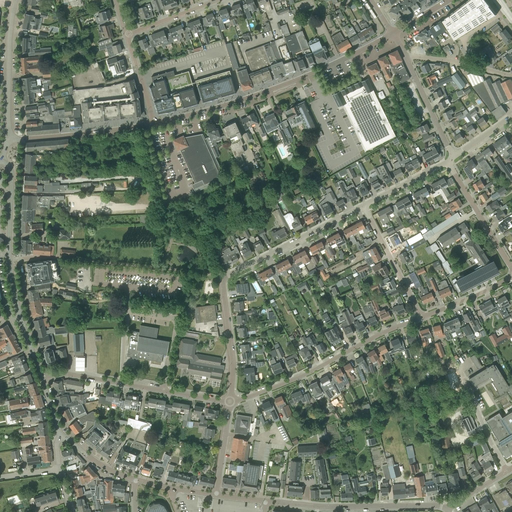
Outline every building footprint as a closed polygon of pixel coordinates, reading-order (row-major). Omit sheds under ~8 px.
[(157,0),(160,7),(163,6),(164,11),(171,8),(167,0),(163,0),(161,1),(160,0),(157,0)] [(167,0),(171,8),(178,6),(176,1),(179,0),(178,0),(167,0)] [(252,0),(248,0),(245,1),(247,6),(247,7),(250,6),(252,11),(256,10),(256,12),(259,11),(257,6),(255,6),(254,3),(252,0)] [(257,0),(258,2),(259,5),(260,5),(261,8),(264,7),(266,13),(272,11),(268,0),(265,1),(264,0),(257,0)] [(403,6),(400,8),(402,10),(405,16),(411,12),(408,7),(410,5),(409,3),(407,0),(406,0),(401,3),(403,6)] [(410,0),(412,1),(409,3),(410,5),(414,11),(420,7),(416,2),(419,0),(418,0),(410,0)] [(449,16),(445,18),(445,19),(444,20),(443,21),(455,41),(458,39),(464,35),(482,24),(490,19),(493,17),(497,15),(491,8),(491,7),(490,7),(488,3),(486,1),(484,0),(468,0),(465,3),(448,16),(449,16)] [(373,18),(375,17),(367,2),(365,3),(373,18)] [(231,17),(234,24),(238,23),(235,17),(239,15),(242,14),(241,11),(241,10),(239,4),(231,6),(235,16),(231,17)] [(402,10),(400,8),(398,5),(390,10),(391,12),(389,13),(392,19),(395,18),(396,20),(402,16),(399,12),(402,10)] [(137,9),(141,19),(146,18),(146,19),(153,16),(151,11),(148,12),(146,6),(137,9)] [(219,25),(219,26),(221,30),(225,29),(222,19),(225,18),(226,20),(229,19),(231,26),(234,24),(231,17),(229,18),(228,15),(226,8),(218,11),(220,16),(216,17),(219,24),(219,25)] [(111,18),(108,10),(98,13),(99,17),(100,21),(98,22),(99,25),(108,22),(108,19),(111,18)] [(213,26),(219,24),(216,17),(216,15),(213,16),(212,13),(209,15),(208,14),(206,15),(206,16),(205,16),(207,22),(211,21),(213,26)] [(364,20),(361,22),(369,36),(374,33),(370,26),(368,27),(366,22),(370,20),(365,13),(361,15),(364,20)] [(25,14),(24,21),(38,24),(39,19),(34,18),(34,19),(32,19),(33,15),(25,14)] [(202,30),(201,26),(200,24),(199,20),(193,22),(195,28),(196,33),(197,34),(203,32),(202,30)] [(38,24),(24,21),(22,29),(30,31),(31,27),(33,27),(32,29),(37,30),(38,24)] [(437,25),(436,25),(445,40),(452,36),(443,21),(441,22),(441,21),(436,24),(437,25)] [(194,33),(196,33),(193,22),(190,23),(190,22),(186,23),(187,24),(189,31),(192,29),(194,33)] [(362,30),(360,31),(365,39),(369,36),(361,22),(358,23),(362,30)] [(499,34),(503,38),(502,39),(506,45),(511,41),(509,39),(511,37),(505,29),(503,31),(501,29),(497,23),(490,28),(495,34),(498,31),(500,34),(499,34)] [(110,29),(114,28),(113,24),(105,26),(105,25),(99,27),(102,38),(108,36),(108,38),(113,37),(110,29)] [(181,25),(175,27),(179,39),(182,39),(182,38),(180,33),(183,32),(182,29),(181,25)] [(356,34),(353,29),(349,32),(348,29),(349,29),(347,25),(343,27),(349,39),(352,46),(360,41),(356,34)] [(358,33),(356,34),(360,41),(365,39),(360,31),(356,25),(354,26),(356,31),(357,31),(358,33)] [(445,40),(436,25),(435,26),(434,25),(430,28),(430,29),(429,30),(439,45),(445,40)] [(170,33),(167,34),(171,43),(174,42),(173,40),(176,39),(177,40),(179,39),(175,27),(169,30),(170,33)] [(422,32),(422,33),(421,34),(419,33),(414,36),(413,38),(415,42),(417,43),(419,42),(421,44),(424,42),(426,46),(427,45),(429,44),(427,41),(431,39),(426,30),(422,32)] [(158,33),(157,33),(161,44),(162,47),(163,50),(166,49),(165,46),(171,44),(171,43),(167,34),(165,35),(163,31),(158,33)] [(304,56),(308,66),(315,64),(313,59),(306,40),(302,31),(294,34),(300,48),(303,56),(304,56)] [(351,46),(347,39),(346,38),(344,39),(340,32),(338,33),(337,34),(346,50),(351,46)] [(153,40),(150,41),(152,48),(153,47),(156,47),(156,46),(161,44),(157,33),(151,35),(153,40)] [(338,33),(330,37),(335,45),(336,46),(338,48),(340,53),(346,50),(337,34),(338,33)] [(290,35),(284,38),(289,52),(296,70),(296,71),(307,67),(308,66),(304,56),(303,56),(300,48),(294,34),(290,35)] [(32,52),(32,44),(31,44),(31,39),(30,39),(30,38),(21,38),(21,37),(21,38),(20,52),(21,52),(29,52),(32,52)] [(274,41),(286,74),(287,75),(295,72),(294,70),(296,70),(289,52),(284,38),(284,37),(274,40),(274,41)] [(308,43),(315,59),(317,64),(327,60),(324,52),(326,51),(324,46),(321,47),(318,38),(316,39),(316,38),(313,39),(314,40),(312,41),(311,40),(309,41),(309,42),(308,43)] [(97,43),(99,47),(102,46),(107,44),(112,43),(110,39),(97,43)] [(152,48),(150,41),(146,42),(145,39),(138,41),(141,49),(147,47),(148,49),(147,49),(150,55),(155,53),(153,47),(152,48)] [(268,43),(263,45),(275,78),(275,79),(287,75),(286,74),(274,41),(269,43),(271,46),(269,47),(268,43)] [(105,45),(107,52),(113,50),(114,54),(117,53),(121,51),(119,44),(113,46),(112,43),(107,45),(105,45)] [(252,88),(251,86),(248,74),(246,69),(245,66),(239,68),(236,61),(232,47),(231,43),(229,43),(225,44),(233,70),(237,69),(238,71),(237,72),(237,74),(239,79),(243,91),(252,88)] [(251,73),(248,74),(251,86),(256,84),(257,86),(263,84),(262,82),(266,81),(266,82),(272,80),(272,79),(275,78),(263,45),(244,52),(251,73)] [(479,51),(481,56),(487,52),(492,61),(496,59),(489,46),(479,51)] [(506,56),(502,58),(507,66),(511,62),(511,58),(511,57),(511,56),(511,48),(509,51),(504,54),(506,56)] [(387,60),(389,64),(399,84),(409,79),(403,64),(401,61),(396,51),(388,54),(388,55),(386,56),(387,60)] [(42,55),(38,55),(38,57),(25,57),(20,58),(20,59),(20,60),(20,61),(21,62),(21,64),(20,64),(21,73),(22,74),(27,74),(28,73),(28,72),(32,72),(39,71),(39,65),(39,63),(43,62),(42,55)] [(390,65),(389,64),(389,63),(387,60),(385,56),(377,60),(387,79),(391,77),(387,69),(391,68),(390,65)] [(111,59),(107,61),(109,67),(115,65),(118,73),(126,71),(125,66),(126,66),(124,59),(117,61),(116,58),(111,59)] [(379,71),(375,63),(375,64),(374,62),(366,66),(366,68),(373,82),(377,80),(375,76),(380,74),(379,71)] [(443,68),(444,64),(435,63),(435,64),(427,64),(421,67),(424,74),(430,71),(430,70),(432,70),(433,68),(435,67),(441,68),(442,69),(443,69),(443,68)] [(153,101),(157,114),(165,112),(165,113),(166,112),(169,111),(169,112),(170,112),(170,111),(176,110),(175,110),(182,108),(198,104),(193,87),(193,86),(188,71),(174,75),(173,70),(151,77),(153,82),(152,82),(154,85),(149,87),(152,99),(153,98),(154,101),(153,101)] [(195,80),(197,85),(196,85),(197,86),(202,103),(209,101),(210,101),(217,98),(220,97),(220,98),(236,93),(229,71),(195,80)] [(453,80),(455,83),(460,89),(466,85),(457,73),(452,76),(451,77),(453,80)] [(436,83),(434,79),(437,77),(435,74),(426,78),(430,86),(436,83)] [(467,75),(469,80),(473,86),(472,86),(491,112),(497,120),(506,113),(500,103),(508,99),(508,100),(511,97),(511,83),(510,80),(509,79),(501,83),(499,80),(492,84),(489,78),(484,81),(482,77),(470,74),(467,75)] [(446,83),(453,80),(451,77),(450,76),(436,82),(438,87),(446,83)] [(21,78),(22,88),(28,87),(32,87),(37,86),(37,80),(35,80),(35,78),(31,79),(31,77),(21,78)] [(137,91),(133,79),(110,86),(72,90),(73,94),(74,105),(79,105),(81,114),(82,122),(83,121),(84,122),(85,122),(84,121),(91,120),(91,121),(92,121),(92,120),(100,120),(101,120),(100,119),(107,119),(108,119),(116,118),(117,118),(123,117),(123,118),(124,117),(132,116),(132,117),(133,117),(133,116),(139,115),(139,116),(140,116),(140,115),(143,115),(139,102),(139,100),(138,100),(137,97),(139,96),(137,91)] [(355,83),(336,93),(337,93),(339,97),(343,105),(365,151),(395,136),(371,86),(367,79),(366,79),(363,81),(361,81),(361,82),(360,81),(356,83),(355,83)] [(440,90),(433,93),(436,99),(442,96),(443,98),(447,96),(444,89),(445,89),(443,85),(438,87),(440,90)] [(22,88),(23,95),(34,94),(34,93),(40,92),(39,86),(37,86),(32,87),(28,87),(22,88)] [(459,98),(465,95),(462,89),(456,92),(459,98)] [(378,100),(384,97),(381,90),(375,93),(378,100)] [(43,92),(44,100),(51,98),(49,91),(43,92)] [(34,94),(23,95),(24,104),(34,103),(33,96),(35,96),(34,94)] [(441,109),(448,106),(451,105),(447,97),(444,99),(445,100),(438,103),(441,109)] [(460,101),(469,113),(471,117),(476,113),(478,112),(475,108),(472,104),(467,107),(463,100),(460,101)] [(38,112),(39,111),(46,110),(45,105),(50,104),(49,101),(43,103),(37,103),(36,106),(25,108),(26,113),(38,112)] [(295,105),(302,120),(307,131),(316,127),(306,106),(304,101),(295,105)] [(46,110),(39,111),(39,113),(26,114),(26,119),(43,117),(43,114),(51,112),(51,107),(50,104),(45,105),(46,110)] [(294,124),(302,120),(295,105),(293,104),(291,105),(290,107),(290,108),(284,110),(283,111),(285,115),(287,119),(288,119),(289,121),(292,120),(294,124)] [(79,105),(74,105),(73,106),(74,114),(73,114),(73,115),(65,116),(65,118),(68,117),(69,127),(81,125),(80,114),(81,114),(79,105)] [(443,114),(446,121),(452,118),(450,114),(454,112),(452,109),(443,114)] [(246,116),(247,117),(250,124),(253,123),(255,126),(258,124),(255,117),(253,113),(247,116),(246,116)] [(273,113),(263,118),(263,119),(265,122),(262,124),(265,130),(276,125),(284,141),(283,141),(285,146),(291,143),(289,138),(284,129),(281,123),(278,124),(276,120),(273,113)] [(465,115),(468,119),(469,121),(467,124),(462,126),(462,127),(464,130),(465,130),(466,129),(469,134),(476,130),(472,125),(472,124),(472,123),(474,122),(471,117),(469,113),(465,115)] [(477,121),(481,127),(487,123),(483,117),(480,119),(476,113),(471,117),(474,122),(476,120),(477,121)] [(247,117),(240,120),(242,124),(245,130),(248,129),(246,126),(250,124),(247,117)] [(243,145),(240,138),(242,137),(234,121),(224,126),(224,128),(222,129),(240,169),(246,166),(240,154),(243,153),(239,147),(243,145)] [(35,129),(26,129),(26,135),(59,133),(59,124),(43,126),(42,123),(37,124),(37,126),(36,127),(36,128),(35,128),(35,129)] [(415,129),(417,132),(421,130),(422,134),(429,130),(426,124),(415,129)] [(289,127),(284,129),(289,138),(293,136),(289,127)] [(211,148),(215,158),(219,156),(215,146),(216,145),(215,142),(221,140),(218,129),(208,132),(209,137),(206,138),(211,148)] [(454,137),(457,143),(463,139),(462,136),(463,135),(460,131),(456,134),(455,131),(452,133),(454,137)] [(223,175),(206,138),(204,139),(202,134),(181,138),(180,137),(175,139),(173,140),(177,151),(179,150),(194,183),(192,184),(195,192),(222,181),(221,178),(223,175)] [(511,145),(505,136),(499,140),(509,154),(511,156),(511,155),(511,147),(511,146),(511,145)] [(26,147),(26,151),(36,151),(59,149),(69,147),(68,142),(68,139),(58,140),(26,143),(26,147)] [(509,154),(499,140),(493,144),(496,148),(498,151),(501,155),(502,154),(505,157),(509,154)] [(427,149),(428,152),(432,159),(439,156),(437,152),(439,151),(437,147),(435,149),(433,145),(430,147),(427,149)] [(481,167),(483,169),(486,173),(492,169),(485,160),(487,159),(489,163),(492,161),(489,156),(493,153),(489,148),(482,152),(475,157),(478,162),(481,167)] [(417,152),(419,157),(422,155),(426,163),(432,159),(428,152),(425,154),(424,150),(420,152),(420,151),(417,152)] [(26,154),(25,163),(35,164),(35,161),(45,161),(45,155),(26,154)] [(412,156),(408,158),(414,169),(420,165),(415,155),(412,156)] [(510,173),(505,166),(498,156),(494,159),(498,166),(500,169),(509,183),(511,180),(511,178),(509,174),(510,173)] [(414,169),(408,158),(405,160),(402,162),(407,172),(414,169)] [(468,165),(463,169),(470,180),(474,178),(471,169),(474,167),(476,170),(481,167),(478,162),(475,164),(472,159),(467,163),(468,165)] [(396,170),(393,172),(396,178),(403,174),(400,168),(401,168),(398,161),(393,164),(394,167),(396,170)] [(35,164),(25,163),(25,173),(34,173),(35,164)] [(385,164),(380,166),(384,174),(381,176),(385,184),(392,180),(387,170),(388,169),(385,164)] [(359,167),(365,179),(368,177),(362,166),(359,167)] [(345,170),(350,179),(356,176),(351,167),(345,170)] [(24,176),(24,184),(37,185),(42,185),(42,184),(49,184),(49,177),(42,177),(42,178),(37,178),(37,177),(24,176)] [(372,178),(369,180),(371,184),(370,184),(371,185),(373,190),(380,186),(378,182),(376,176),(372,178)] [(438,181),(437,181),(441,189),(446,197),(446,198),(448,201),(456,197),(453,193),(449,195),(446,189),(447,186),(451,185),(448,179),(445,181),(443,178),(440,180),(439,179),(437,180),(438,181)] [(482,188),(483,190),(487,188),(493,185),(491,182),(484,186),(480,178),(474,181),(475,183),(473,185),(477,191),(482,188)] [(362,196),(369,192),(366,186),(368,185),(365,180),(364,181),(365,182),(361,184),(360,184),(360,185),(357,186),(362,196)] [(436,196),(440,194),(443,199),(446,198),(446,197),(441,189),(437,181),(431,185),(436,196)] [(342,183),(338,185),(340,189),(343,194),(345,198),(348,196),(351,201),(357,198),(354,192),(353,189),(347,192),(342,183)] [(67,189),(67,185),(59,185),(52,186),(42,185),(37,185),(24,184),(23,192),(36,193),(36,191),(51,192),(60,192),(59,188),(63,188),(63,189),(67,189)] [(497,191),(501,196),(507,191),(504,186),(497,191)] [(327,194),(332,204),(332,205),(335,203),(338,208),(345,204),(342,199),(337,202),(330,187),(325,190),(326,192),(327,194)] [(425,187),(419,191),(423,199),(426,198),(425,196),(429,194),(428,192),(425,187)] [(487,188),(483,190),(485,192),(479,195),(483,202),(489,199),(488,199),(490,197),(488,195),(490,194),(488,190),(487,188)] [(423,199),(419,191),(413,194),(416,200),(418,203),(421,201),(422,202),(425,201),(423,199)] [(332,204),(327,194),(324,196),(327,201),(319,205),(319,204),(318,204),(324,214),(325,213),(325,215),(332,211),(329,205),(332,204)] [(49,209),(50,200),(57,200),(64,200),(64,196),(53,196),(42,196),(42,197),(23,195),(22,210),(33,209),(35,209),(49,209)] [(402,200),(401,200),(408,214),(411,212),(409,208),(412,206),(407,197),(404,198),(403,198),(402,199),(402,200)] [(462,205),(458,198),(452,202),(449,204),(448,202),(440,207),(442,210),(446,208),(447,208),(449,207),(452,211),(456,209),(462,205)] [(408,214),(401,200),(400,200),(397,201),(398,202),(395,203),(399,212),(402,210),(404,213),(403,213),(406,219),(410,217),(408,214)] [(496,208),(497,210),(499,208),(502,207),(501,207),(496,200),(493,202),(492,202),(492,203),(486,206),(490,212),(490,211),(491,212),(494,210),(493,209),(496,208)] [(423,208),(421,209),(418,204),(416,205),(422,217),(426,215),(423,208)] [(389,206),(383,209),(388,219),(391,218),(390,217),(394,215),(393,212),(392,211),(389,206)] [(307,210),(309,214),(313,221),(319,218),(317,213),(316,213),(314,208),(312,209),(310,210),(307,210)] [(499,208),(497,210),(493,212),(495,215),(492,216),(496,222),(502,218),(506,215),(502,210),(501,210),(500,208),(499,208)] [(22,210),(21,221),(30,221),(33,221),(33,209),(22,210)] [(287,225),(283,217),(279,209),(272,212),(274,216),(275,216),(276,217),(275,218),(277,221),(278,222),(277,222),(279,225),(280,226),(282,229),(276,232),(275,230),(271,232),(274,239),(278,237),(279,239),(287,235),(285,231),(286,230),(286,231),(289,229),(289,227),(288,225),(287,225)] [(388,219),(383,209),(377,213),(383,224),(389,221),(388,219)] [(302,227),(297,217),(291,220),(290,220),(290,219),(290,218),(289,216),(288,215),(287,213),(283,216),(288,225),(289,227),(290,226),(290,224),(291,225),(294,231),(295,230),(296,230),(297,230),(298,230),(299,230),(298,229),(302,227)] [(313,221),(309,214),(307,215),(305,213),(302,215),(303,217),(304,220),(307,224),(313,221)] [(511,226),(507,217),(502,220),(504,222),(498,226),(502,232),(507,228),(508,229),(511,226)] [(30,221),(21,221),(21,232),(29,232),(32,232),(43,231),(42,226),(42,224),(31,225),(30,225),(30,221)] [(361,221),(355,224),(358,231),(362,229),(363,231),(366,230),(361,221)] [(438,239),(436,241),(441,248),(443,247),(445,246),(459,238),(459,237),(459,238),(459,239),(461,237),(462,238),(465,236),(468,240),(464,242),(464,243),(465,244),(465,245),(468,250),(472,256),(473,257),(474,259),(473,259),(475,263),(476,262),(477,264),(478,265),(479,266),(474,269),(474,268),(474,269),(474,270),(475,271),(464,278),(464,277),(457,282),(455,279),(455,278),(451,281),(453,284),(457,291),(458,290),(458,291),(461,289),(472,282),(473,285),(473,284),(481,279),(485,277),(488,275),(490,274),(495,271),(491,265),(491,264),(490,263),(489,262),(486,258),(487,258),(486,257),(482,252),(483,251),(482,251),(478,245),(474,239),(474,238),(473,239),(472,240),(467,231),(469,230),(464,222),(455,228),(455,227),(438,238),(438,239)] [(349,227),(352,234),(353,236),(359,233),(358,231),(355,224),(349,227)] [(59,239),(64,239),(70,239),(70,230),(74,231),(74,227),(65,227),(65,230),(59,230),(59,232),(57,232),(57,236),(59,237),(59,239)] [(352,234),(349,227),(343,230),(346,237),(352,234)] [(260,236),(261,235),(263,240),(265,244),(268,243),(266,238),(264,234),(265,233),(263,230),(258,232),(260,236)] [(422,235),(425,241),(433,235),(429,230),(422,235)] [(389,238),(393,245),(399,242),(397,238),(402,236),(400,232),(389,238)] [(338,233),(332,236),(337,246),(343,242),(338,233)] [(254,246),(256,250),(263,247),(261,242),(260,241),(257,236),(254,238),(256,243),(253,244),(254,246)] [(326,239),(327,242),(325,243),(328,249),(332,256),(335,254),(332,248),(337,246),(332,236),(326,239)] [(362,238),(364,242),(365,244),(366,245),(372,242),(370,238),(366,240),(364,236),(362,238)] [(21,253),(50,256),(50,251),(53,252),(54,246),(35,245),(35,239),(29,238),(29,240),(21,240),(21,253)] [(406,252),(405,253),(405,252),(398,255),(403,263),(412,258),(410,254),(408,251),(426,242),(423,238),(404,249),(406,252)] [(239,245),(241,249),(242,252),(245,256),(251,253),(249,249),(249,248),(250,247),(247,240),(245,241),(242,243),(239,245)] [(325,243),(322,244),(321,241),(315,245),(319,252),(324,249),(325,250),(324,251),(328,258),(332,256),(328,249),(325,243)] [(360,245),(357,246),(359,251),(364,248),(363,246),(365,244),(364,242),(360,245)] [(435,243),(429,246),(433,252),(439,248),(435,243)] [(319,252),(315,245),(309,248),(312,255),(319,252)] [(229,247),(225,249),(233,264),(235,262),(235,261),(238,260),(235,253),(238,251),(236,246),(233,248),(234,250),(231,251),(229,247)] [(368,250),(371,256),(378,252),(374,246),(368,250)] [(233,264),(225,249),(222,251),(224,255),(218,258),(220,261),(223,259),(226,266),(230,264),(230,265),(233,264)] [(310,261),(304,250),(298,253),(302,260),(303,263),(304,264),(310,261)] [(439,250),(435,252),(442,263),(443,264),(446,262),(445,261),(439,250)] [(378,252),(371,256),(367,258),(370,263),(374,261),(374,262),(377,261),(381,259),(378,252)] [(303,263),(302,260),(298,253),(292,257),(295,263),(296,263),(297,266),(294,267),(295,267),(298,273),(301,272),(298,266),(303,263)] [(287,259),(281,262),(285,269),(291,266),(287,259)] [(28,276),(30,285),(54,281),(51,260),(26,264),(28,273),(26,273),(27,276),(28,276)] [(432,264),(435,271),(441,268),(438,261),(432,264)] [(285,269),(281,262),(280,262),(279,262),(278,263),(278,264),(275,265),(279,272),(281,271),(285,276),(287,274),(285,269)] [(386,274),(388,272),(388,271),(387,269),(386,269),(385,265),(382,267),(380,263),(372,267),(375,274),(378,272),(382,279),(387,276),(386,274)] [(356,268),(358,273),(369,268),(367,264),(361,267),(361,266),(356,268)] [(264,271),(268,278),(272,275),(273,278),(277,286),(279,285),(283,292),(285,290),(278,276),(275,277),(271,268),(264,271)] [(264,280),(268,278),(264,271),(258,274),(260,279),(261,279),(258,280),(261,286),(266,283),(264,280)] [(408,274),(416,288),(421,286),(418,280),(414,272),(408,274)] [(378,282),(381,287),(387,284),(390,290),(396,287),(393,282),(391,280),(390,281),(388,278),(382,281),(378,282)] [(429,281),(432,286),(434,292),(437,290),(433,279),(429,281)] [(440,282),(440,284),(445,296),(448,295),(449,296),(450,295),(451,294),(450,294),(451,293),(445,281),(444,280),(440,282)] [(305,281),(296,286),(299,291),(308,286),(305,281)] [(235,284),(237,292),(241,292),(241,294),(246,293),(249,293),(248,288),(247,283),(240,284),(240,283),(235,284)] [(27,290),(29,301),(39,300),(40,305),(51,306),(52,299),(39,298),(38,292),(50,290),(49,284),(34,286),(34,289),(27,290)] [(445,296),(440,284),(437,285),(440,291),(437,292),(440,298),(445,296)] [(428,301),(423,289),(422,290),(421,287),(419,288),(421,292),(418,294),(423,303),(428,301)] [(434,299),(432,294),(431,292),(428,294),(426,288),(423,289),(428,301),(430,300),(431,301),(433,300),(433,299),(434,299)] [(405,311),(402,305),(403,304),(399,296),(396,297),(397,300),(396,300),(398,305),(392,308),(395,313),(396,313),(397,314),(405,311)] [(495,305),(498,310),(502,318),(508,315),(506,312),(504,313),(502,310),(509,305),(504,296),(497,300),(498,303),(495,305)] [(370,301),(373,308),(377,317),(379,315),(382,321),(390,317),(388,311),(385,312),(384,309),(380,311),(378,306),(375,299),(370,301)] [(39,300),(29,301),(32,318),(43,315),(40,305),(39,300)] [(484,303),(478,306),(484,317),(489,314),(487,310),(493,307),(492,304),(490,300),(484,303)] [(235,306),(234,306),(235,311),(236,310),(241,310),(243,310),(242,305),(244,305),(244,301),(240,301),(235,302),(235,306)] [(193,307),(196,323),(216,320),(214,305),(193,307)] [(373,312),(374,312),(372,307),(368,308),(367,306),(362,308),(365,315),(369,314),(371,318),(367,319),(370,326),(377,323),(373,312)] [(240,315),(237,316),(238,323),(243,323),(245,322),(249,322),(248,315),(256,314),(255,310),(244,311),(239,312),(240,315)] [(351,323),(348,315),(346,311),(341,313),(345,320),(340,322),(342,328),(346,337),(353,334),(349,325),(348,325),(347,325),(351,323)] [(468,311),(462,315),(466,322),(469,320),(472,327),(475,332),(481,328),(478,324),(476,320),(474,321),(473,318),(472,318),(468,311)] [(326,313),(322,315),(326,323),(330,321),(326,313)] [(350,314),(348,315),(351,323),(353,322),(355,325),(355,326),(358,332),(365,328),(362,324),(360,320),(357,322),(356,319),(354,319),(352,313),(350,314)] [(47,318),(42,319),(42,318),(38,320),(33,321),(38,338),(43,336),(42,333),(46,332),(47,335),(48,335),(48,334),(50,333),(55,333),(55,334),(67,333),(67,331),(66,326),(52,328),(52,327),(50,327),(48,322),(47,322),(47,321),(48,321),(47,318)] [(461,332),(459,327),(461,326),(457,318),(451,320),(454,329),(455,332),(456,334),(461,332)] [(445,329),(446,330),(447,330),(448,332),(449,331),(450,334),(455,332),(454,329),(451,320),(443,324),(445,329)] [(255,330),(254,323),(244,325),(245,328),(238,329),(239,337),(243,336),(244,337),(246,337),(245,336),(246,336),(246,331),(255,330)] [(0,341),(4,339),(4,338),(12,335),(12,334),(7,324),(0,328),(0,341)] [(126,356),(161,362),(163,354),(167,355),(169,341),(156,339),(158,328),(140,325),(139,332),(131,331),(126,356)] [(445,336),(443,333),(442,333),(441,331),(439,325),(432,327),(435,335),(437,335),(438,338),(445,336)] [(338,335),(340,334),(335,326),(330,330),(331,332),(337,343),(341,340),(338,335)] [(493,334),(488,337),(494,347),(511,336),(506,326),(501,329),(504,334),(496,338),(493,334)] [(429,345),(426,338),(431,336),(430,333),(429,333),(428,328),(419,331),(420,336),(421,337),(423,347),(429,345)] [(330,330),(324,333),(328,340),(329,340),(330,339),(333,345),(337,343),(331,332),(330,330)] [(43,336),(38,338),(40,347),(45,346),(50,344),(54,343),(52,339),(51,334),(48,335),(47,335),(46,332),(42,333),(43,336)] [(406,335),(407,340),(409,345),(413,344),(412,340),(415,339),(416,341),(419,340),(418,334),(415,335),(414,332),(406,335)] [(75,342),(73,342),(74,352),(74,356),(83,356),(83,352),(83,342),(83,334),(74,334),(75,342)] [(309,344),(310,346),(312,344),(314,347),(316,346),(320,353),(326,349),(322,342),(318,344),(312,334),(305,338),(309,344)] [(0,349),(1,349),(1,350),(16,342),(12,335),(4,338),(4,339),(0,341),(0,349)] [(305,346),(309,344),(305,338),(304,336),(300,338),(305,346)] [(405,350),(402,339),(399,340),(398,338),(390,341),(393,349),(400,347),(402,350),(405,350)] [(180,339),(180,342),(179,342),(177,353),(178,353),(177,361),(176,361),(175,366),(184,368),(184,367),(187,368),(187,371),(191,372),(190,374),(210,377),(209,380),(220,382),(223,369),(219,369),(221,358),(196,354),(196,355),(194,354),(194,353),(191,352),(193,344),(183,342),(184,339),(180,339)] [(241,345),(242,352),(249,351),(253,351),(252,347),(250,348),(250,343),(253,342),(252,339),(245,340),(245,344),(241,345)] [(16,342),(1,350),(3,353),(2,353),(0,354),(0,358),(4,357),(9,355),(13,354),(21,350),(16,342)] [(434,343),(439,358),(444,356),(439,342),(434,343)] [(377,348),(379,352),(380,354),(383,353),(388,361),(392,359),(389,355),(389,354),(388,352),(386,349),(384,344),(377,348)] [(275,350),(279,359),(284,356),(280,347),(275,350)] [(304,361),(312,357),(307,347),(298,352),(300,355),(301,355),(304,361)] [(405,349),(407,358),(414,357),(411,347),(405,349)] [(60,358),(67,357),(65,348),(53,351),(52,350),(49,348),(46,349),(44,352),(46,362),(49,364),(53,363),(55,360),(53,353),(59,351),(60,358)] [(271,365),(270,366),(273,374),(283,370),(280,362),(276,364),(274,359),(273,357),(277,355),(274,349),(268,352),(271,358),(272,360),(269,361),(271,365)] [(382,364),(376,354),(374,350),(370,352),(370,351),(368,352),(368,353),(367,353),(369,358),(370,359),(372,362),(375,360),(379,366),(382,364)] [(254,354),(254,351),(253,351),(249,351),(242,352),(243,360),(250,359),(249,355),(254,354)] [(286,361),(287,363),(289,368),(296,365),(294,361),(298,359),(296,355),(296,354),(291,356),(285,359),(286,361)] [(482,367),(474,354),(470,357),(477,369),(482,367)] [(13,364),(14,366),(19,365),(25,362),(23,356),(18,357),(17,356),(11,358),(13,364)] [(365,372),(370,371),(369,366),(366,362),(365,362),(362,356),(355,360),(360,369),(362,368),(363,369),(364,368),(365,372)] [(84,357),(75,357),(75,370),(84,370),(84,357)] [(25,362),(19,365),(14,366),(15,369),(13,370),(15,374),(22,372),(28,369),(26,362),(25,362)] [(353,369),(352,367),(349,363),(348,363),(346,363),(346,364),(346,365),(343,367),(345,371),(346,372),(349,377),(351,381),(355,379),(352,375),(350,371),(353,369)] [(506,387),(493,366),(492,364),(486,368),(473,376),(468,379),(473,387),(490,376),(491,378),(493,381),(491,382),(499,395),(508,390),(511,396),(511,395),(511,386),(511,384),(508,386),(506,387)] [(246,376),(247,382),(255,381),(253,368),(244,369),(245,376),(246,376)] [(335,378),(333,379),(340,391),(345,388),(341,381),(342,381),(341,379),(345,377),(340,368),(332,372),(335,378)] [(449,381),(446,382),(447,386),(457,391),(455,386),(454,386),(453,384),(458,382),(455,373),(447,375),(449,381)] [(25,380),(26,383),(33,381),(30,374),(19,377),(21,381),(25,380)] [(330,382),(327,375),(319,379),(323,386),(325,389),(323,390),(332,405),(332,406),(339,402),(333,391),(331,393),(326,384),(330,382)] [(56,391),(57,396),(64,394),(73,394),(73,391),(64,391),(64,390),(66,389),(66,387),(65,387),(67,380),(54,382),(55,391),(56,391)] [(83,382),(67,380),(65,387),(66,387),(82,390),(83,382)] [(29,390),(29,391),(32,389),(33,389),(37,387),(36,382),(27,384),(13,388),(14,392),(25,389),(25,391),(29,390)] [(322,392),(320,387),(319,388),(316,382),(309,385),(312,391),(309,392),(311,396),(312,396),(315,399),(316,398),(315,396),(322,392)] [(30,396),(28,396),(30,396),(40,394),(37,387),(33,389),(32,389),(29,391),(30,396)] [(111,405),(111,404),(113,392),(107,391),(107,392),(106,397),(99,396),(98,401),(98,403),(101,403),(105,404),(111,405)] [(310,400),(308,393),(304,395),(302,396),(300,391),(291,394),(292,399),(289,400),(291,406),(295,404),(294,402),(301,399),(303,403),(306,401),(306,400),(308,399),(309,400),(310,400)] [(116,406),(120,407),(121,400),(122,396),(119,396),(120,393),(113,392),(111,404),(116,405),(116,406)] [(44,406),(40,394),(30,396),(28,396),(29,397),(9,401),(11,410),(29,406),(29,405),(30,404),(31,405),(35,405),(35,408),(44,406)] [(62,408),(64,408),(64,407),(82,404),(83,403),(82,400),(83,400),(83,398),(85,398),(85,394),(73,394),(64,394),(57,396),(56,396),(59,406),(61,405),(62,408)] [(130,404),(131,404),(132,395),(126,394),(126,396),(125,396),(124,401),(121,400),(120,407),(120,408),(123,409),(124,405),(130,406),(130,404)] [(132,395),(131,404),(137,405),(136,406),(136,409),(139,410),(140,407),(140,406),(141,402),(138,401),(138,396),(132,395)] [(274,399),(276,403),(278,407),(280,408),(281,408),(285,417),(292,415),(288,405),(286,406),(285,402),(284,402),(281,396),(274,399)] [(156,407),(157,399),(149,398),(148,401),(145,400),(144,405),(144,408),(147,409),(148,405),(156,407)] [(167,411),(168,404),(165,404),(165,401),(157,399),(156,407),(155,410),(160,411),(161,408),(164,408),(162,417),(166,418),(167,413),(166,412),(167,411)] [(262,404),(261,404),(264,412),(269,410),(273,420),(279,417),(271,402),(271,403),(270,404),(269,401),(265,402),(265,401),(261,403),(262,404)] [(171,410),(180,411),(181,403),(172,402),(172,405),(168,404),(167,411),(171,412),(171,411),(171,410)] [(181,403),(180,411),(184,412),(184,415),(182,415),(182,420),(190,421),(192,408),(189,408),(189,405),(181,403)] [(77,416),(78,419),(87,414),(85,412),(82,404),(64,407),(64,408),(64,410),(61,411),(66,421),(72,418),(77,416)] [(361,407),(365,416),(371,413),(367,404),(361,407)] [(193,413),(197,413),(196,417),(200,418),(199,422),(203,423),(204,416),(200,415),(200,414),(202,407),(194,406),(193,413)] [(210,417),(212,418),(211,418),(215,419),(215,418),(217,418),(218,410),(215,410),(215,409),(213,408),(213,409),(212,409),(208,409),(205,408),(204,415),(207,416),(207,415),(211,415),(210,417)] [(36,411),(36,412),(30,413),(30,411),(26,410),(10,414),(11,420),(31,416),(31,418),(37,417),(38,421),(47,419),(44,409),(39,410),(36,411)] [(87,421),(94,422),(95,420),(96,412),(92,411),(87,414),(78,419),(69,426),(75,434),(82,429),(78,424),(81,423),(82,424),(87,421)] [(511,412),(504,417),(503,418),(499,413),(486,421),(499,442),(500,443),(498,444),(499,446),(506,458),(511,453),(511,412)] [(466,413),(461,415),(462,419),(461,419),(463,423),(467,432),(468,431),(475,428),(473,422),(472,422),(472,421),(473,420),(471,417),(469,413),(466,414),(466,413)] [(250,423),(251,417),(236,415),(234,433),(250,435),(253,436),(257,436),(258,429),(254,429),(255,423),(253,423),(253,424),(250,423)] [(116,459),(115,462),(120,463),(123,464),(123,465),(124,465),(125,464),(126,465),(125,465),(126,465),(126,466),(127,465),(130,467),(135,469),(136,466),(139,467),(140,464),(141,459),(143,453),(149,431),(151,424),(137,420),(135,419),(132,419),(128,418),(127,421),(127,426),(132,427),(126,436),(128,438),(123,447),(122,447),(122,448),(119,452),(118,452),(117,454),(115,458),(116,459)] [(112,434),(106,429),(96,420),(95,420),(94,422),(93,425),(87,431),(90,433),(84,440),(93,448),(96,444),(100,447),(112,434)] [(39,431),(39,435),(49,435),(47,421),(38,422),(38,426),(35,427),(22,429),(23,435),(36,433),(35,432),(39,431)] [(202,442),(209,443),(210,439),(209,439),(210,436),(213,437),(214,429),(207,428),(207,432),(204,432),(202,442)] [(100,447),(99,448),(97,451),(107,457),(111,451),(112,451),(112,450),(115,452),(121,443),(123,440),(121,438),(118,441),(113,438),(116,435),(113,433),(112,434),(100,447)] [(37,439),(38,446),(50,444),(49,435),(39,435),(40,439),(37,439)] [(448,440),(450,439),(449,435),(440,437),(442,449),(451,447),(450,443),(449,443),(448,440)] [(230,459),(235,459),(244,461),(246,444),(247,440),(233,437),(230,459)] [(269,457),(270,451),(272,452),(274,444),(266,442),(263,456),(269,457)] [(37,454),(38,456),(42,455),(42,452),(51,451),(50,444),(38,446),(38,447),(39,454),(37,454)] [(61,452),(64,460),(75,457),(73,448),(61,452)] [(11,450),(13,458),(20,457),(18,449),(11,450)] [(42,455),(38,456),(27,457),(28,465),(40,463),(40,461),(43,461),(43,462),(52,461),(51,451),(42,452),(42,455)] [(483,460),(480,462),(482,465),(484,468),(487,472),(493,468),(489,461),(492,459),(489,451),(481,456),(483,460)] [(154,462),(152,468),(155,468),(153,475),(160,477),(162,470),(163,466),(166,467),(168,461),(168,462),(171,456),(165,454),(163,457),(164,457),(162,464),(160,464),(154,462)] [(78,463),(80,466),(83,465),(86,463),(78,455),(76,456),(77,458),(80,462),(78,463)] [(385,458),(387,465),(387,466),(388,466),(391,479),(401,476),(397,464),(394,465),(392,457),(385,458)] [(141,471),(148,473),(150,469),(150,468),(151,462),(148,461),(146,467),(143,465),(141,471)] [(474,467),(468,471),(470,474),(471,476),(474,480),(481,476),(476,469),(479,467),(480,467),(477,463),(476,461),(472,463),(474,467)] [(241,476),(239,486),(240,486),(239,489),(251,491),(252,490),(259,491),(260,483),(257,482),(257,478),(261,478),(263,466),(249,464),(249,463),(247,462),(246,464),(243,463),(243,466),(243,465),(241,476)] [(409,465),(411,473),(418,471),(417,463),(409,465)] [(166,478),(174,481),(177,473),(172,472),(174,465),(170,464),(166,478)] [(237,471),(237,475),(241,476),(243,465),(237,465),(234,465),(229,464),(228,469),(237,471)] [(387,466),(387,465),(382,467),(386,480),(382,481),(382,484),(380,484),(380,495),(388,495),(388,488),(387,480),(391,479),(388,466),(387,466)] [(81,485),(87,484),(89,483),(97,477),(97,478),(98,476),(88,466),(83,471),(86,474),(85,474),(79,476),(80,480),(81,485)] [(193,476),(177,472),(177,473),(174,481),(193,486),(196,476),(193,475),(193,476)] [(375,481),(374,473),(367,475),(368,482),(371,481),(375,481)] [(448,475),(449,482),(447,483),(448,487),(449,492),(459,489),(458,481),(459,480),(457,473),(448,475)] [(349,484),(347,474),(340,475),(342,485),(349,484)] [(432,480),(424,482),(426,496),(438,494),(438,493),(435,477),(435,475),(435,474),(431,474),(432,480)] [(79,486),(81,485),(80,480),(77,481),(77,479),(76,475),(72,477),(73,480),(70,481),(72,488),(77,486),(79,486)] [(235,486),(239,486),(241,476),(237,475),(236,480),(230,479),(231,476),(228,476),(228,478),(222,477),(221,486),(235,488),(235,486)] [(424,482),(423,475),(422,475),(419,476),(419,475),(413,476),(413,477),(417,496),(417,497),(423,496),(426,496),(424,482)] [(200,476),(198,484),(212,487),(214,479),(200,476)] [(447,492),(446,487),(446,482),(445,482),(444,477),(439,478),(438,476),(435,477),(438,493),(447,492)] [(94,501),(95,511),(96,511),(99,511),(101,510),(100,499),(96,500),(97,499),(103,499),(103,500),(111,500),(111,493),(110,493),(110,489),(112,489),(113,482),(113,481),(98,480),(97,478),(97,477),(89,483),(87,484),(88,488),(90,487),(91,490),(91,493),(92,497),(93,501),(94,501)] [(365,488),(372,486),(371,481),(368,482),(368,481),(359,482),(359,483),(358,483),(357,477),(351,479),(354,492),(357,491),(358,496),(362,495),(361,494),(366,493),(365,488)] [(275,483),(275,479),(268,478),(268,482),(267,490),(278,491),(278,487),(280,487),(280,488),(284,488),(284,483),(284,481),(280,480),(280,483),(275,483)] [(499,493),(499,492),(493,496),(501,509),(505,506),(502,501),(506,498),(510,506),(511,504),(511,499),(509,494),(511,492),(511,481),(506,485),(508,488),(499,493)] [(113,482),(112,489),(111,491),(113,491),(113,495),(118,496),(117,497),(120,498),(123,498),(123,497),(124,497),(124,492),(125,484),(113,482)] [(302,496),(303,486),(298,486),(298,483),(293,482),(292,485),(287,485),(286,495),(302,496)] [(330,497),(330,489),(327,489),(326,484),(323,484),(323,489),(310,490),(310,498),(321,497),(330,497)] [(393,485),(392,486),(392,494),(393,499),(400,498),(405,498),(405,497),(414,496),(414,491),(413,487),(408,488),(405,488),(405,487),(403,487),(403,484),(393,485)] [(79,496),(91,493),(91,490),(85,492),(84,487),(81,488),(81,487),(79,487),(74,488),(76,496),(79,496)] [(353,496),(351,488),(346,490),(346,494),(340,494),(341,500),(352,500),(352,496),(353,496)] [(33,497),(36,506),(58,500),(55,490),(33,497)] [(88,498),(92,497),(91,493),(79,496),(79,499),(76,499),(78,505),(85,504),(85,500),(88,499),(88,498)] [(490,504),(489,502),(486,497),(479,502),(484,511),(490,511),(489,510),(492,509),(494,511),(498,511),(493,502),(490,504)] [(168,511),(167,509),(164,504),(159,502),(153,502),(148,505),(146,511),(145,511),(168,511)] [(111,504),(111,511),(117,510),(116,511),(125,511),(125,507),(118,507),(118,503),(113,503),(111,504)] [(481,511),(479,508),(476,503),(469,507),(469,509),(463,511),(481,511)]
